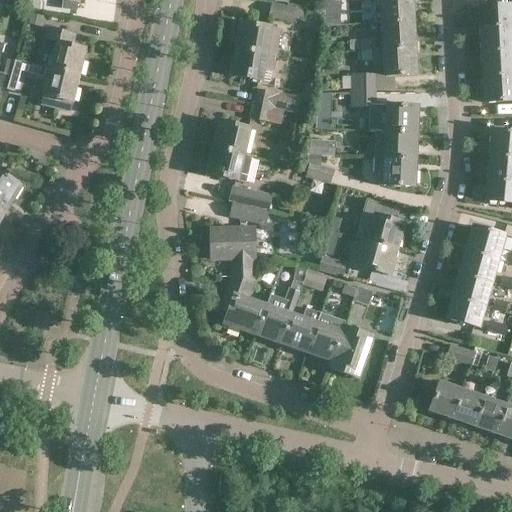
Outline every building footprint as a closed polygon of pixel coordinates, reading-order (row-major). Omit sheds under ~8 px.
[(36,0),(24,0),(31,9),(39,11),(40,5),(36,0)] [(373,0),(375,23),(382,23),(412,21),(410,0),(373,0)] [(292,22),(295,9),(271,4),(269,18),(292,22)] [(511,29),(511,18),(511,6),(479,8),(480,32),(511,29)] [(383,49),(413,48),(412,21),(382,23),(383,49)] [(240,23),(235,49),(274,56),(279,29),(240,23)] [(49,69),(79,76),(85,49),(72,46),(75,35),(47,28),(44,40),(56,43),(49,69)] [(511,29),(480,32),(482,55),(511,53),(511,29)] [(373,40),(349,41),(349,50),(359,49),(359,50),(374,50),(373,40)] [(359,50),(355,51),(356,60),(360,60),(360,62),(375,61),(375,66),(384,65),(385,77),(415,75),(413,48),(383,49),(374,50),(359,50)] [(235,49),(231,76),(260,81),(262,71),(271,72),(274,56),(235,49)] [(511,53),(482,55),(483,79),(511,77),(511,53)] [(7,90),(18,93),(23,76),(46,82),(42,100),(54,103),(53,108),(70,112),(79,76),(49,69),(15,61),(7,90)] [(350,78),(342,78),(342,90),(350,90),(374,89),(374,75),(350,75),(350,78)] [(511,77),(483,79),(484,103),(511,101),(511,77)] [(298,99),(255,90),(252,104),(282,110),(295,113),(298,99)] [(415,133),(416,107),(374,105),(375,94),(351,93),(350,107),(376,108),(375,132),(415,133)] [(319,94),(318,106),(329,107),(330,94),(319,94)] [(279,124),(282,110),(252,104),(249,118),(279,124)] [(213,148),(242,155),(249,128),(219,121),(213,148)] [(511,156),(511,132),(492,130),(490,154),(511,156)] [(414,159),(415,133),(375,132),(374,158),(414,159)] [(310,140),(309,156),(334,157),(335,141),(310,140)] [(251,157),(242,155),(213,148),(207,174),(245,183),(251,157)] [(511,156),(490,154),(488,178),(511,179),(511,156)] [(379,172),(378,186),(413,187),(414,159),(374,158),(374,172),(379,172)] [(334,169),(309,162),(305,175),(330,183),(334,169)] [(0,203),(7,208),(21,186),(18,184),(20,180),(9,173),(6,177),(0,173),(0,203)] [(511,179),(488,178),(486,202),(511,203),(511,179)] [(268,210),(271,197),(232,187),(229,201),(233,202),(268,210)] [(403,223),(392,220),(395,208),(366,200),(355,238),(367,241),(396,249),(403,223)] [(229,217),(264,225),(268,210),(233,202),(229,217)] [(337,233),(339,227),(330,224),(329,230),(337,233)] [(497,259),(504,236),(473,227),(466,250),(497,259)] [(253,259),(254,259),(254,229),(210,230),(210,260),(230,259),(230,277),(253,276),(253,259)] [(329,230),(326,241),(338,245),(341,234),(337,233),(329,230)] [(396,249),(367,241),(359,267),(388,276),(396,249)] [(497,259),(466,250),(460,273),(491,282),(497,259)] [(323,256),(318,271),(341,277),(345,263),(323,256)] [(491,282),(460,273),(453,296),(484,304),(491,282)] [(301,284),(301,285),(321,292),(325,280),(305,274),(301,284)] [(500,284),(511,287),(511,276),(503,274),(500,284)] [(223,324),(254,335),(264,306),(243,299),(249,281),(229,281),(219,310),(227,312),(223,324)] [(288,288),(283,301),(294,305),(301,285),(301,284),(292,281),(290,289),(288,288)] [(356,290),(343,286),(340,294),(353,299),(356,290)] [(356,290),(353,299),(352,301),(367,306),(371,293),(357,288),(356,290)] [(264,306),(254,335),(280,343),(289,315),(290,315),(294,305),(283,301),(270,296),(266,307),(264,306)] [(453,296),(447,319),(478,328),(484,304),(453,296)] [(509,300),(496,297),(493,307),(506,310),(509,300)] [(290,315),(289,315),(280,343),(304,352),(318,313),(303,308),(300,318),(290,315)] [(331,361),(342,327),(344,322),(318,313),(304,352),(331,361)] [(505,335),(508,325),(490,319),(487,330),(505,335)] [(328,368),(356,378),(371,337),(342,327),(331,361),(328,368)] [(474,353),(450,346),(446,358),(470,366),(474,353)] [(485,368),(494,371),(497,359),(489,356),(485,368)] [(462,391),(439,383),(429,411),(452,419),(462,391)] [(462,391),(452,419),(474,427),(484,398),(462,391)] [(484,398),(474,427),(496,434),(506,406),(484,398)] [(511,408),(506,406),(496,434),(511,439),(511,408)]
